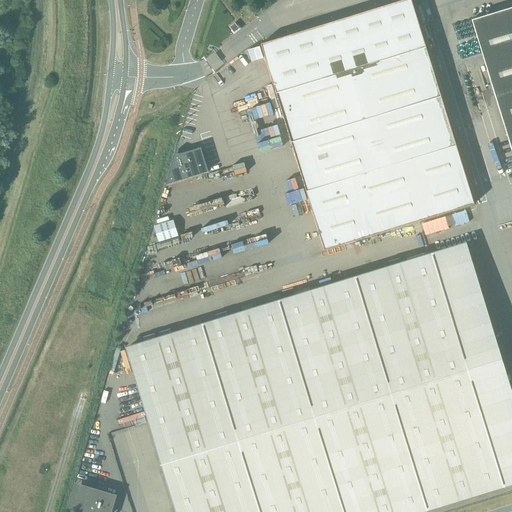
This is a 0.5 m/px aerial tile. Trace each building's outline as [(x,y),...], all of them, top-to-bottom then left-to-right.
[(456,145),(411,0),(402,0),(261,43),(292,142),(307,191),(456,145)] [(511,6),(472,19),(511,150),(511,6)] [(239,28),(235,23),(229,27),(234,33),(239,28)] [(208,171),(201,147),(180,154),(180,153),(175,152),(166,183),(166,184),(208,171)] [(178,236),(173,220),(154,226),(159,242),(178,236)] [(472,242),(433,254),(504,485),(511,482),(511,370),(509,360),(472,242)] [(165,475),(176,511),(414,511),(504,485),(433,254),(126,349),(158,453),(165,475)] [(81,484),(75,504),(88,508),(87,511),(90,511),(96,511),(97,511),(100,511),(111,511),(116,495),(81,484)]
